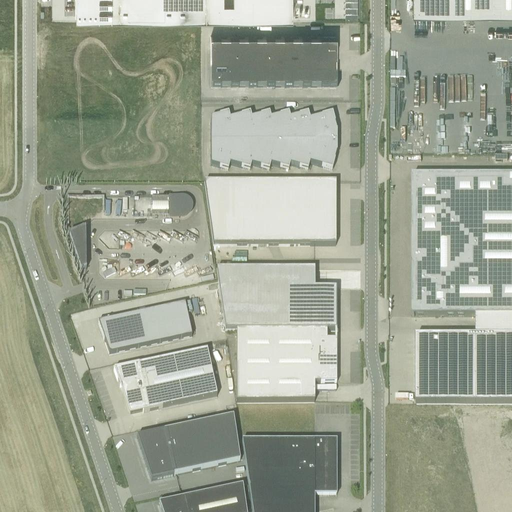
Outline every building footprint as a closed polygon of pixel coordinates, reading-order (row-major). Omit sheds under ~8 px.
[(74,0),(75,17),(292,17),(291,0),(74,0)] [(511,0),(411,0),(412,15),(511,14),(511,0)] [(336,37),(210,37),(210,89),(336,89),(336,37)] [(309,122),(307,116),(289,120),(288,115),(270,120),(268,116),(250,120),(249,116),(229,121),(227,116),(210,120),(210,167),(227,172),(229,167),(249,172),(250,167),(268,172),(270,167),(288,172),(289,167),(307,172),(309,166),(331,172),(336,156),(336,132),(331,116),(309,122)] [(35,158),(43,159),(44,142),(35,142),(35,158)] [(511,177),(412,178),(412,318),(511,318),(511,177)] [(335,184),(203,184),(212,247),(299,247),(335,247),(335,227),(335,184)] [(168,199),(152,199),(152,217),(168,217),(168,199)] [(168,200),(168,218),(181,218),(186,217),(189,213),(190,209),(189,204),(186,201),(181,200),(168,200)] [(78,264),(77,239),(81,238),(80,232),(72,232),(60,236),(60,239),(68,262),(68,265),(70,272),(78,272),(78,264)] [(308,291),(308,272),(314,272),(314,271),(216,271),(225,332),(236,332),(236,404),(314,404),(307,403),(308,385),(336,385),(336,371),(335,371),(335,351),(334,351),(334,344),(336,344),(336,342),(326,342),(326,332),(335,332),(335,301),(336,301),(336,290),(320,290),(320,291),(308,291)] [(108,356),(191,339),(184,306),(97,324),(108,356)] [(511,337),(447,337),(416,338),(416,405),(511,405),(511,337)] [(216,399),(206,352),(113,372),(119,389),(123,388),(129,415),(141,413),(142,415),(216,399)] [(233,419),(136,439),(150,483),(239,463),(233,419)] [(336,476),(336,443),(241,443),(251,511),(313,511),(314,510),(314,508),(313,508),(313,499),(314,499),(314,491),(332,491),(332,476),(336,476)] [(160,511),(245,511),(242,488),(158,506),(160,511)]
